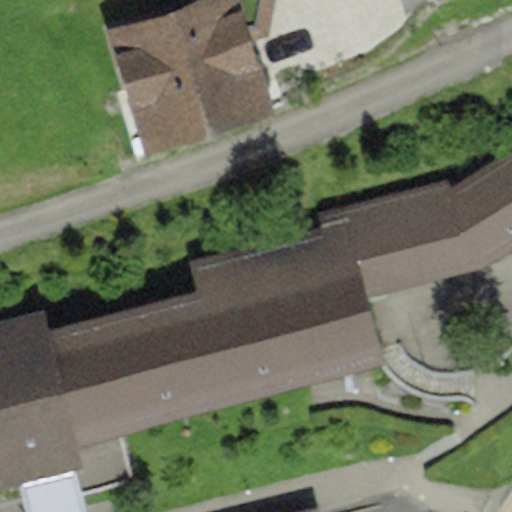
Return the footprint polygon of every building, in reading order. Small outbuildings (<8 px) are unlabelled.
[(251,40),(236,0),(188,0),(109,27),(147,140),(271,98),(251,40)] [(236,0),(251,40),(269,34),(273,0),(236,0)] [(216,294),(88,324),(111,430),(414,350),(390,272),(436,277),(505,263),(511,258),(511,157),(474,180),(203,259),(216,294)] [(0,320),(0,480),(115,456),(81,303),(0,320)] [(318,511),(315,501),(272,511),(318,511)]
